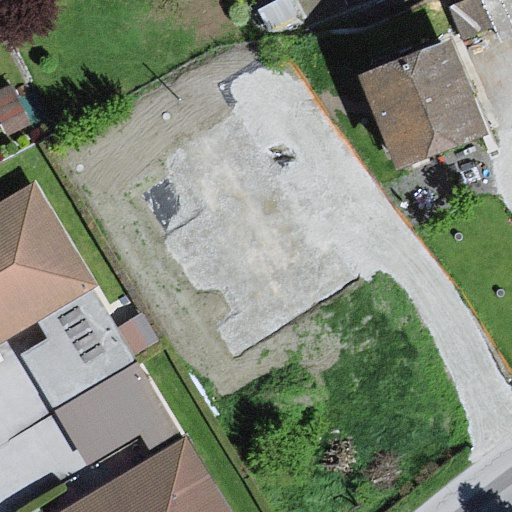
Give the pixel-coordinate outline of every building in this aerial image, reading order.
[(511,0),(502,0),(511,25),(511,0)] [(465,55),(372,84),(409,177),(493,150),(499,139),(465,55)] [(0,118),(9,113),(0,98),(0,118)] [(31,197),(0,214),(0,352),(91,297),(31,197)] [(139,355),(58,397),(88,455),(169,412),(139,355)] [(87,511),(226,511),(190,451),(87,511)]
